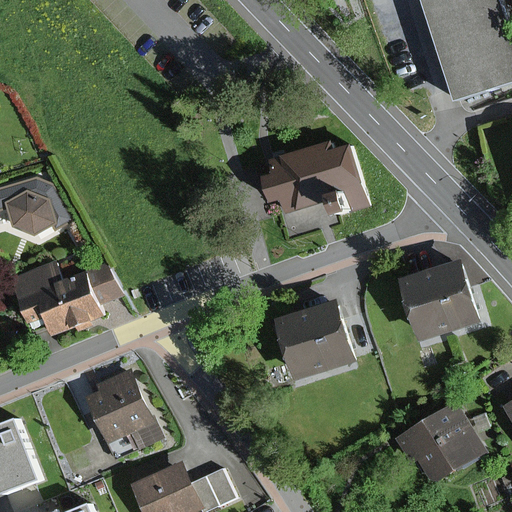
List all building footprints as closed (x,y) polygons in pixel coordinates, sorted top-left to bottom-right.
[(511,0),(437,0),(470,102),(511,89),(511,0)] [(284,201),(297,198),(300,209),(347,196),(351,213),(383,204),(366,143),(351,148),(348,140),(283,158),(286,169),(276,172),(284,201)] [(85,219),(63,182),(46,176),(0,188),(0,213),(18,209),(23,226),(47,235),(64,225),(66,230),(85,219)] [(116,261),(75,279),(66,258),(20,278),(41,324),(61,316),(68,334),(115,314),(108,298),(129,289),(116,261)] [(458,267),(400,283),(417,340),(475,323),(458,267)] [(353,364),(337,311),(272,330),(288,383),(353,364)] [(162,435),(134,379),(93,399),(112,437),(133,426),(142,445),(162,435)] [(482,449),(455,408),(406,439),(433,481),(482,449)] [(54,475),(31,410),(0,420),(0,437),(18,488),(54,475)] [(184,511),(198,506),(182,467),(135,486),(145,511),(184,511)] [(110,511),(105,498),(68,511),(110,511)]
